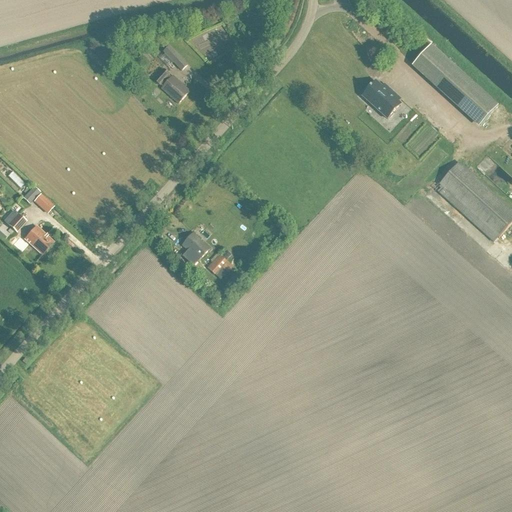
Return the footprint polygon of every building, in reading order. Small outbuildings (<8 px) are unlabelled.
[(479,127),(499,106),(431,45),(411,66),(479,127)] [(164,54),(181,72),(187,66),(170,48),(164,54)] [(173,78),(172,79),(170,77),(170,76),(164,70),(154,81),(160,88),(161,87),(163,89),(162,90),(179,105),(190,93),(173,78)] [(362,98),(371,105),(388,121),(402,106),(399,104),(401,101),(398,98),(386,87),(384,86),(382,88),(376,83),(362,98)] [(463,114),(440,93),(435,98),(459,119),(463,114)] [(439,186),(435,191),(495,245),(511,225),(511,210),(459,164),(439,186)] [(13,173),(9,177),(20,188),(24,184),(13,173)] [(23,200),(29,206),(40,194),(34,188),(23,200)] [(54,209),(40,197),(34,204),(48,216),(54,209)] [(14,211),(3,223),(8,227),(18,216),(14,211)] [(18,216),(8,227),(16,235),(27,223),(18,216)] [(36,228),(24,241),(42,257),(54,244),(36,228)] [(210,250),(211,250),(194,234),(182,247),(199,262),(208,253),(210,254),(212,252),(210,250)] [(220,256),(207,269),(215,277),(223,269),(229,275),(234,269),(220,256)]
